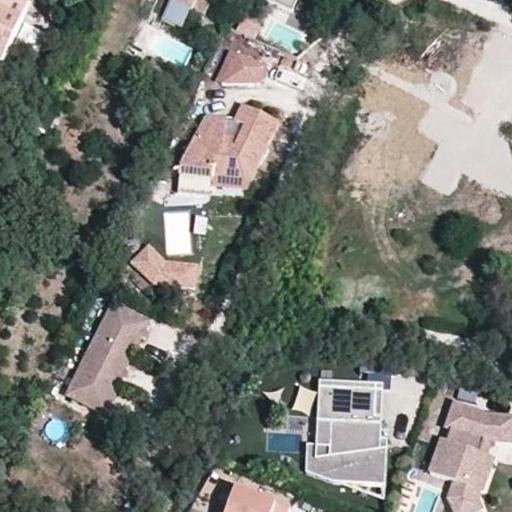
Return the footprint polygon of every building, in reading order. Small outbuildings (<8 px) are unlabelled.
[(0,0),(0,91),(36,6),(63,17),(69,0),(0,0)] [(199,0),(170,0),(194,11),(199,0)] [(263,0),(263,1),(292,14),(299,0),(308,0),(324,7),(327,0),(263,0)] [(237,33),(255,41),(261,28),(242,20),(237,33)] [(216,80),(224,85),(259,83),(267,68),(228,53),(216,80)] [(177,71),(154,62),(148,77),(170,87),(177,71)] [(395,70),(390,81),(408,90),(413,78),(395,70)] [(180,174),(180,176),(250,183),(279,123),(243,106),(236,122),(245,127),(240,137),(235,146),(225,146),(226,136),(226,119),(205,118),(180,174)] [(225,146),(235,146),(240,137),(226,136),(225,146)] [(180,176),(180,185),(246,191),(250,183),(180,176)] [(137,268),(157,287),(196,292),(198,270),(167,266),(152,253),(137,268)] [(151,324),(116,308),(72,400),(107,417),(151,324)] [(320,388),(318,450),(330,450),(331,425),(324,425),(325,393),(377,395),(376,420),(381,420),(383,390),(320,388)] [(307,449),(306,477),(339,489),(385,491),(387,446),(380,445),(381,420),(376,420),(377,395),(325,393),(324,425),(331,425),(330,450),(318,450),(307,449)] [(487,479),(482,469),(485,457),(479,455),(484,443),(492,443),(511,444),(511,425),(511,419),(485,419),(453,408),(445,431),(450,432),(446,443),(441,442),(429,476),(454,484),(449,502),(454,511),(476,511),(482,510),(476,500),(479,493),(481,493),(487,479)] [(479,455),(487,458),(492,443),(484,443),(479,455)] [(482,469),(487,479),(493,460),(485,457),(482,469)] [(290,511),(291,509),(236,489),(227,511),(290,511)]
